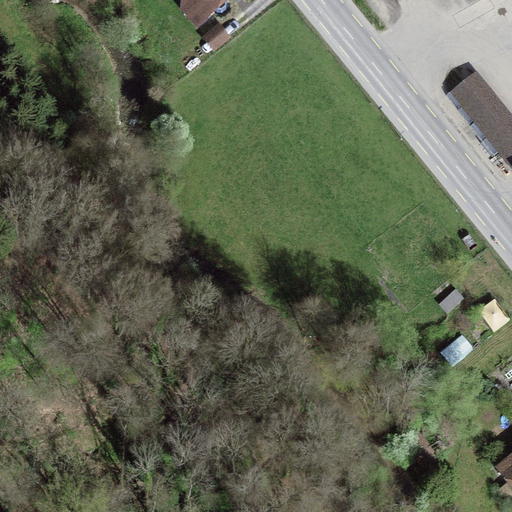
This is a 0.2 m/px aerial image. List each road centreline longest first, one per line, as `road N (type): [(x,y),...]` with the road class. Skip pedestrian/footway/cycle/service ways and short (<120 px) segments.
road 1 (primary): [(322,0),(511,234)]
road 2 (track): [(394,88),(475,33),(511,87)]
